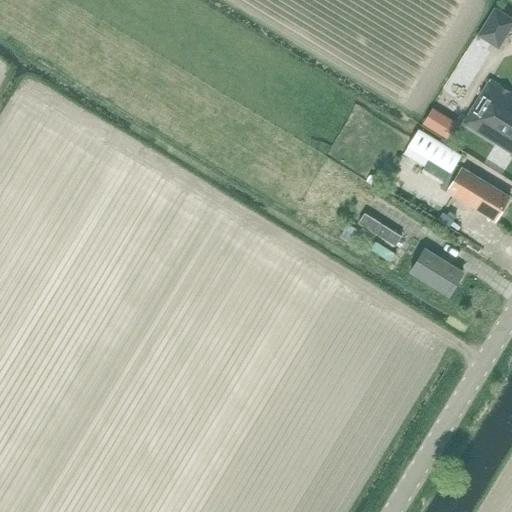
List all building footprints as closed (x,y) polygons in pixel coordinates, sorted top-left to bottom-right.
[(511,18),(495,8),(478,36),(499,49),(511,28),(511,18)] [(511,92),(488,78),(462,124),(511,154),(511,92)] [(422,129),(444,141),(454,123),(432,111),(422,129)] [(418,129),(408,146),(450,172),(461,155),(418,129)] [(510,198),(462,169),(447,191),(495,221),(510,198)] [(449,227),(454,220),(443,213),(438,220),(449,227)] [(364,214),(358,223),(394,246),(401,237),(364,214)] [(347,224),(339,237),(347,241),(355,228),(347,224)] [(410,273),(449,297),(456,285),(455,284),(462,272),(425,249),(410,273)]
